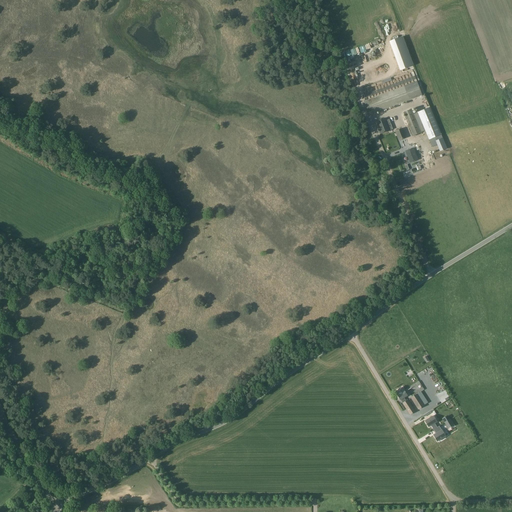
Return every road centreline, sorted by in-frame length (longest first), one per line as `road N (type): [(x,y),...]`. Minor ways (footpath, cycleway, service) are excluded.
road 1 (track): [(0,101),(40,113),(97,154),(147,161),(181,202),(181,233),(137,301),(121,310)]
road 2 (unclassified): [(53,506),(226,422),(350,333)]
road 3 (unclassified): [(511,500),(459,500),(444,489),(350,333)]
road 4 (unclassified): [(350,333),(511,225)]
